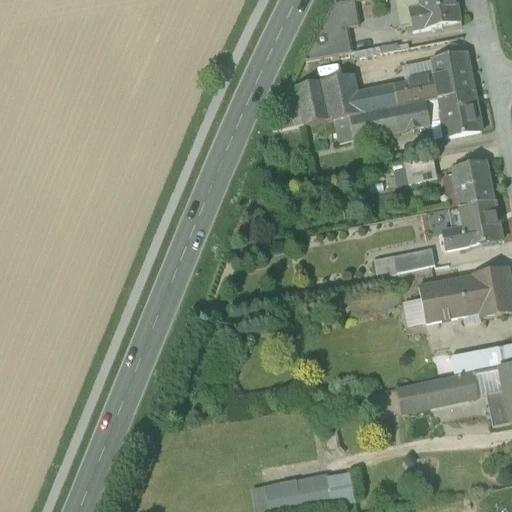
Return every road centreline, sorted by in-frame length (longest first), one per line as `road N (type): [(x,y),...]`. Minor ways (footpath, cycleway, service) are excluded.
road 1 (primary): [(78,511),(297,0)]
road 2 (unknown): [(361,40),(377,148),(501,114)]
